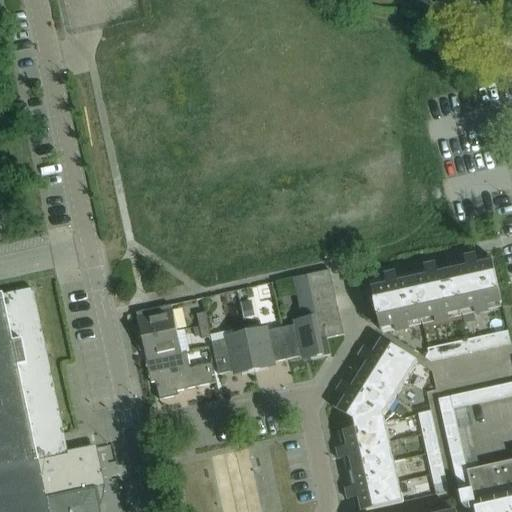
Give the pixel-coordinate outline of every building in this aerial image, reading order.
[(236,74),(247,53),(373,123),(378,155),(344,160),(348,188),(340,189),(346,234),(445,220),(434,140),(397,145),(401,139),(422,136),(418,104),(404,96),(391,98),(409,66),(386,53),(382,59),(289,8),(288,0),(252,0),(248,8),(246,0),(136,0),(140,24),(125,27),(135,97),(199,88),(214,62),(236,74)] [(228,141),(203,180),(225,195),(251,155),(228,141)] [(132,206),(145,252),(163,247),(151,201),(132,206)] [(491,257),(490,257),(477,260),(475,255),(463,258),(464,262),(451,265),(461,313),(501,304),(491,257)] [(422,322),(460,313),(450,266),(436,269),(435,264),(424,267),(425,272),(412,275),(422,322)] [(309,289),(332,284),(332,282),(331,282),(329,273),(329,271),(306,276),(308,285),(309,289)] [(412,274),(411,275),(397,279),(395,274),(384,275),(385,280),(369,284),(379,331),(421,322),(412,274)] [(273,293),(308,285),(306,276),(271,284),(273,293)] [(311,301),(335,296),(334,295),(332,286),(332,284),(309,289),(311,301)] [(67,452),(63,435),(32,289),(0,295),(0,511),(100,511),(95,488),(104,486),(96,446),(67,452)] [(314,313),(338,309),(337,308),(334,299),(335,298),(335,296),(311,301),(314,313)] [(254,317),(251,301),(240,303),(243,319),(254,317)] [(136,340),(176,332),(171,306),(136,313),(139,329),(134,330),(136,340)] [(317,327),(340,321),(339,321),(337,311),(338,311),(338,309),(314,313),(314,317),(317,327)] [(198,327),(206,325),(203,312),(195,314),(198,327)] [(330,356),(327,339),(320,341),(317,327),(314,317),(301,320),(302,324),(280,328),(287,360),(301,357),(302,361),(310,359),(310,360),(330,356)] [(327,339),(344,335),(343,333),(342,333),(340,324),(341,324),(340,321),(317,327),(320,341),(327,339)] [(206,325),(198,327),(200,339),(209,337),(206,325)] [(274,363),(287,360),(280,328),(259,333),(258,329),(245,331),(254,372),(267,370),(267,369),(275,367),(274,363)] [(181,353),(189,352),(184,330),(176,332),(136,340),(139,352),(144,351),(146,361),(181,353)] [(254,372),(245,331),(232,334),(232,331),(210,336),(218,375),(233,372),(234,376),(241,375),(254,372)] [(510,344),(507,332),(424,349),(425,355),(422,360),(428,362),(510,344)] [(354,372),(394,398),(416,362),(376,337),(368,350),(363,347),(357,357),(362,360),(354,372)] [(211,363),(188,368),(185,353),(189,352),(181,353),(146,361),(145,362),(150,384),(155,383),(159,401),(177,396),(177,392),(213,384),(211,376),(214,376),(211,363)] [(382,417),(394,398),(354,372),(346,385),(341,382),(335,391),(340,394),(332,407),(348,418),(351,430),(383,422),(382,417)] [(511,396),(511,383),(438,400),(457,488),(471,486),(471,490),(458,493),(462,507),(468,505),(469,510),(475,509),(475,511),(511,511),(511,460),(478,468),(469,427),(472,426),(468,406),(511,396)] [(398,406),(394,413),(401,418),(406,410),(398,406)] [(420,426),(431,423),(429,413),(417,415),(420,426)] [(346,473),(392,463),(383,422),(351,430),(337,433),(341,448),(335,449),(338,460),(343,459),(346,473)] [(433,433),(431,424),(431,423),(420,426),(422,436),(433,433)] [(436,443),(434,436),(433,433),(422,436),(424,446),(436,443)] [(438,453),(437,447),(436,443),(424,446),(427,456),(438,453)] [(440,463),(439,459),(438,453),(427,456),(429,466),(440,463)] [(392,463),(346,473),(349,488),(344,489),(347,500),(352,499),(354,511),(364,511),(401,504),(392,463)] [(443,473),(442,470),(440,463),(429,466),(431,476),(443,473)] [(445,483),(445,482),(443,473),(431,476),(434,486),(445,483)] [(436,496),(447,493),(445,483),(434,486),(436,496)]
